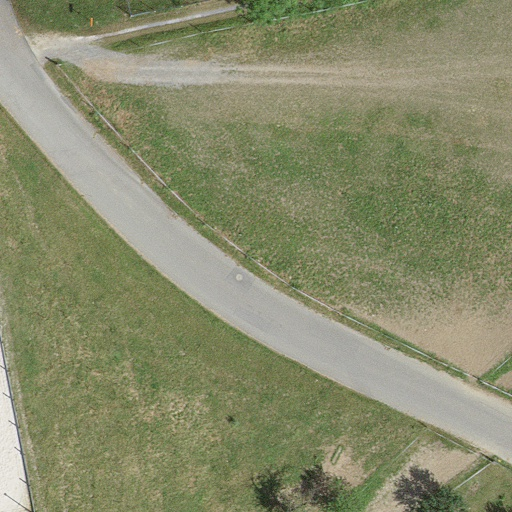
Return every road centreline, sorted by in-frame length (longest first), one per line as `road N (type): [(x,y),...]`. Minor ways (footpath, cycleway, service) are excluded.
road 1 (residential): [(511,434),(222,287),(133,213),(0,57)]
road 2 (track): [(276,0),(0,50)]
